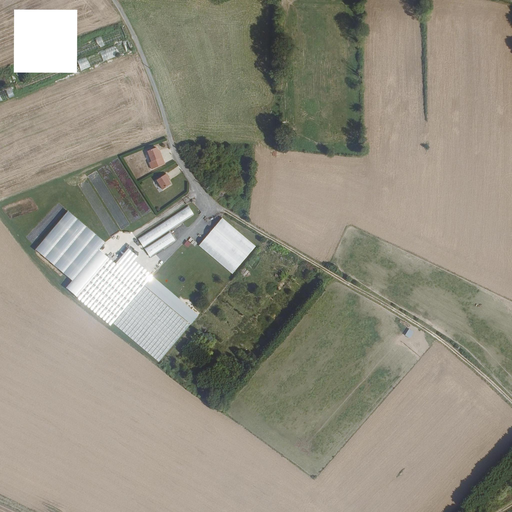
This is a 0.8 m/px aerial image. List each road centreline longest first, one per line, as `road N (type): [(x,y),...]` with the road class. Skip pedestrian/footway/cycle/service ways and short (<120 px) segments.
road 1 (track): [(511,404),(439,338),(209,201)]
road 2 (unclassified): [(209,201),(172,151),(113,0)]
